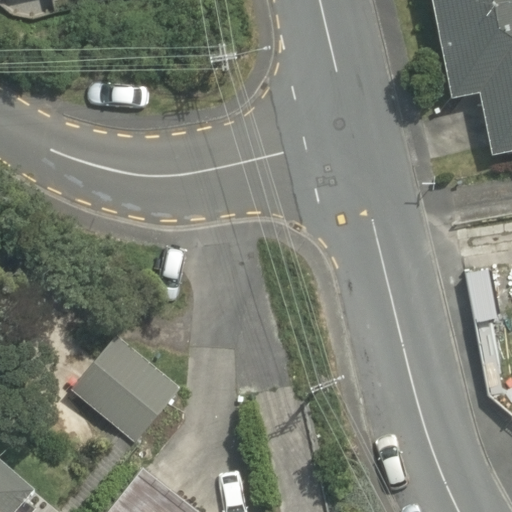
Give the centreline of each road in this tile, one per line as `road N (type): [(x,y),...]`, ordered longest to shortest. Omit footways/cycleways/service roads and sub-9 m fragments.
road 1 (tertiary): [(463,511),(425,437),(355,136)]
road 2 (tertiary): [(355,136),(192,175),(132,170),(32,129),(0,107)]
road 3 (residential): [(355,136),(320,0)]
road 4 (unknown): [(376,225),(511,201)]
